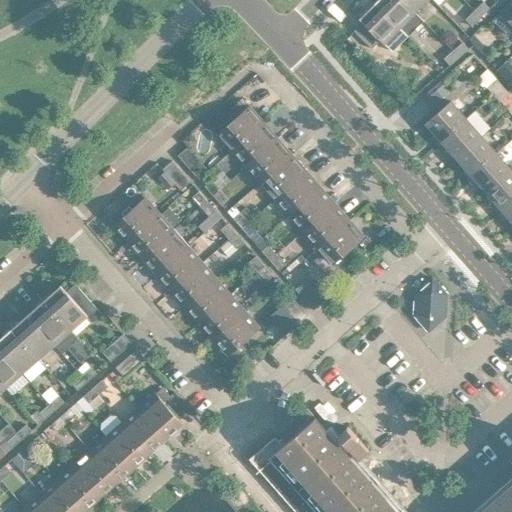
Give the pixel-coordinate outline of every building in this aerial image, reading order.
[(395,16),(378,0),(361,0),(354,7),(358,11),(349,19),(367,37),(376,28),(379,32),(395,16)] [(409,0),(378,0),(395,16),(410,1),(409,0)] [(476,6),(470,0),(468,0),(461,8),(467,15),(476,6)] [(511,15),(511,0),(496,0),(488,8),(503,24),(511,15)] [(458,31),(448,39),(455,46),(464,38),(458,31)] [(455,46),(448,39),(439,47),(445,54),(455,46)] [(482,57),(471,68),(481,78),(482,76),(491,68),(482,57)] [(482,76),(488,83),(498,74),(491,68),(482,76)] [(498,74),(488,83),(495,90),(504,81),(498,74)] [(437,75),(426,84),(433,91),(443,81),(437,75)] [(511,89),(504,81),(495,90),(504,100),(511,92),(511,89)] [(237,87),(232,91),(239,99),(244,94),(237,87)] [(427,126),(433,132),(461,107),(446,89),(421,111),(431,122),(427,126)] [(213,121),(228,138),(259,111),(244,94),(239,99),(232,91),(217,104),(224,112),(213,121)] [(442,136),(452,146),(476,124),(461,107),(433,132),(439,139),(442,136)] [(228,138),(242,154),(273,127),(259,111),(228,138)] [(186,122),(178,129),(184,137),(193,129),(186,122)] [(457,160),(463,166),(491,141),(476,124),(452,146),(461,157),(457,160)] [(242,154),(256,170),(287,144),(273,127),(242,154)] [(173,144),(191,165),(201,156),(183,135),(173,144)] [(472,170),(482,180),(507,158),(491,141),(463,166),(469,173),(472,170)] [(256,170),(271,187),(301,160),(287,144),(256,170)] [(158,157),(176,178),(185,170),(167,149),(158,157)] [(201,156),(191,165),(194,168),(203,159),(201,156)] [(487,194),(493,201),(511,184),(511,164),(507,158),(482,180),(491,191),(487,194)] [(271,187),(285,203),(315,176),(301,160),(271,187)] [(200,174),(208,184),(215,178),(207,169),(200,174)] [(285,203),(299,219),(330,192),(315,176),(285,203)] [(215,178),(208,184),(217,193),(223,188),(215,178)] [(187,186),(196,195),(202,189),(194,180),(187,186)] [(503,204),(511,215),(511,214),(511,184),(493,201),(499,207),(503,204)] [(109,213),(124,229),(154,203),(140,186),(109,213)] [(202,189),(196,195),(204,204),(211,199),(202,189)] [(301,246),(313,235),(344,209),(330,192),(299,219),(287,230),(301,246)] [(204,204),(193,214),(200,221),(217,206),(211,199),(204,204)] [(229,207),(237,216),(243,211),(235,201),(229,207)] [(124,229),(138,246),(169,219),(154,203),(124,229)] [(344,209),(313,235),(328,252),(359,225),(344,209)] [(243,211),(237,216),(245,226),(252,220),(243,211)] [(216,218),(224,228),(231,222),(222,212),(216,218)] [(138,246),(152,262),(183,235),(169,219),(138,246)] [(231,222),(224,228),(225,229),(232,237),(239,231),(231,222)] [(225,229),(216,236),(224,244),(232,237),(225,229)] [(257,239),(265,249),(272,243),(264,234),(257,239)] [(152,262),(166,278),(197,251),(183,235),(152,262)] [(272,243),(265,249),(274,258),(280,253),(272,243)] [(244,251),(253,260),(259,254),(251,245),(244,251)] [(166,278),(181,294),(211,268),(197,251),(166,278)] [(259,254),(253,260),(261,269),(268,264),(259,254)] [(253,260),(236,275),(244,284),(253,276),(258,282),(273,269),(268,264),(261,269),(253,260)] [(409,303),(424,320),(441,305),(442,283),(428,266),(411,280),(409,303)] [(181,294),(195,311),(226,284),(211,268),(181,294)] [(290,277),(309,298),(318,290),(306,276),(300,269),(290,277)] [(312,270),(306,276),(318,290),(324,285),(325,284),(312,270)] [(56,273),(39,288),(66,319),(82,304),(87,310),(96,302),(70,272),(61,280),(56,273)] [(275,291),(293,312),(303,304),(284,283),(275,291)] [(195,311),(209,327),(240,300),(226,284),(195,311)] [(22,302),(49,333),(57,342),(63,337),(75,351),(86,342),(74,328),(66,319),(39,288),(22,302)] [(240,300),(209,327),(224,344),(238,332),(255,317),(240,300)] [(22,302),(6,317),(33,347),(49,333),(22,302)] [(6,317),(0,322),(0,342),(17,361),(33,347),(6,317)] [(97,340),(106,350),(127,331),(118,322),(97,340)] [(238,332),(224,344),(230,351),(244,339),(238,332)] [(111,356),(119,365),(140,347),(132,337),(111,356)] [(0,342),(0,374),(1,376),(17,361),(0,342)] [(86,355),(77,364),(82,370),(92,362),(86,355)] [(82,370),(77,364),(67,372),(73,378),(82,370)] [(97,368),(88,376),(93,383),(103,374),(97,368)] [(93,383),(88,376),(78,385),(84,391),(88,388),(93,383)] [(158,376),(151,382),(159,391),(166,385),(158,376)] [(151,382),(134,396),(161,427),(178,412),(159,391),(151,382)] [(93,383),(88,388),(94,394),(99,389),(93,383)] [(54,384),(44,392),(50,399),(60,390),(54,384)] [(78,385),(72,390),(81,401),(82,402),(89,396),(84,391),(78,385)] [(72,390),(65,396),(71,403),(74,407),(81,401),(72,390)] [(50,399),(44,392),(35,400),(41,407),(50,399)] [(65,396),(55,405),(61,411),(71,403),(65,396)] [(134,396),(118,410),(145,441),(161,427),(134,396)] [(403,511),(302,396),(273,422),(281,431),(253,456),(260,464),(261,466),(274,480),(275,482),(276,482),(288,496),(288,497),(290,498),(302,511),(403,511)] [(33,398),(25,405),(33,414),(41,407),(35,400),(33,398)] [(61,411),(55,405),(46,413),(52,420),(61,411)] [(118,410),(102,425),(129,455),(145,441),(118,410)] [(21,412),(12,421),(17,427),(27,419),(21,412)] [(333,423),(354,447),(363,438),(343,415),(333,423)] [(17,427),(12,421),(2,429),(8,435),(17,427)] [(32,425),(23,433),(29,440),(38,432),(32,425)] [(102,425),(86,439),(113,470),(129,455),(102,425)] [(29,440),(23,433),(13,442),(19,448),(29,440)] [(86,439),(69,453),(96,484),(113,470),(86,439)] [(69,453),(53,468),(80,498),(96,484),(69,453)] [(53,468),(37,482),(63,511),(64,511),(80,498),(53,468)] [(511,511),(511,468),(461,511),(511,511)] [(63,511),(37,482),(21,496),(34,511),(63,511)] [(34,511),(21,496),(5,510),(5,511),(34,511)]
